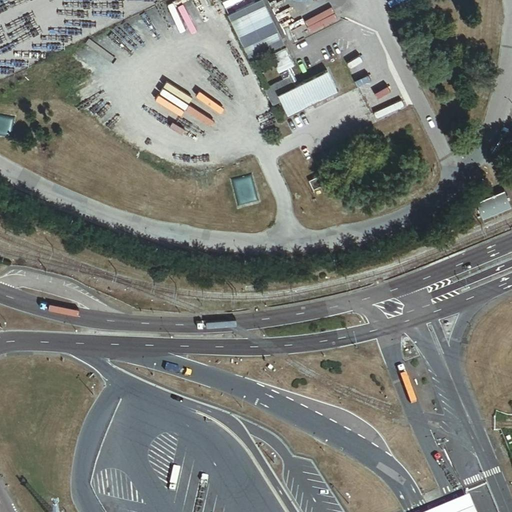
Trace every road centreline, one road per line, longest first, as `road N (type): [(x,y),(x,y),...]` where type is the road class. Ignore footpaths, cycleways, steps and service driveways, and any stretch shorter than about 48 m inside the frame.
road 1 (secondary): [(511,243),(359,301),(233,323),(93,321),(0,294)]
road 2 (secondary): [(0,344),(243,349),(330,341),(511,282)]
